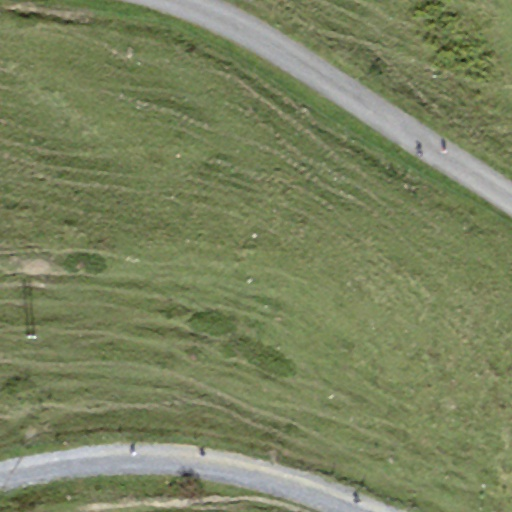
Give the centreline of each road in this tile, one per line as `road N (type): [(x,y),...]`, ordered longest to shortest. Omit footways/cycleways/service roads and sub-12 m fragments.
road 1 (unclassified): [(173,0),(289,52),(511,197)]
road 2 (track): [(0,471),(82,458),(169,458),(257,473),(373,511)]
